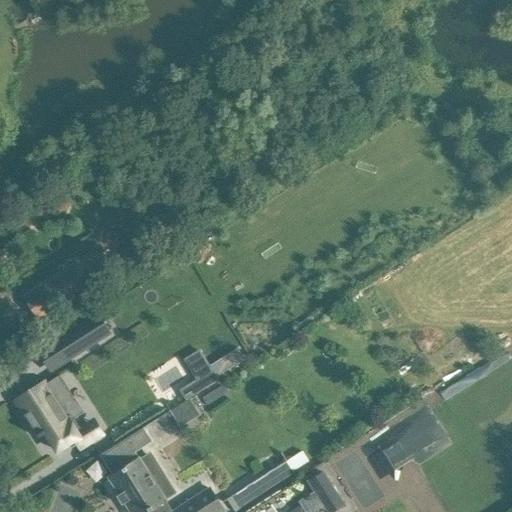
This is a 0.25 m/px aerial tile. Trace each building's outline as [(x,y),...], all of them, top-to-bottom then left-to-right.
[(35,287),(22,295),(35,316),(37,315),(43,324),(57,314),(51,305),(89,281),(76,261),(35,287)] [(97,314),(56,340),(68,359),(109,333),(97,314)] [(197,378),(180,389),(186,400),(218,380),(211,370),(197,378)] [(29,405),(22,409),(39,437),(46,433),(57,450),(77,438),(80,436),(70,421),(74,418),(84,412),(66,385),(64,387),(57,377),(46,384),(45,381),(23,395),(29,405)] [(381,479),(451,441),(437,415),(366,453),(381,479)] [(143,427),(100,454),(113,475),(109,477),(120,494),(117,496),(117,497),(118,496),(123,503),(122,503),(122,504),(125,502),(131,511),(220,511),(224,510),(210,488),(172,511),(165,501),(166,500),(166,499),(173,494),(148,454),(140,459),(140,458),(136,451),(152,441),(143,427)] [(287,461),(228,500),(235,511),(295,472),(287,461)] [(333,511),(344,505),(323,471),(309,480),(317,492),(301,501),(302,502),(303,502),(308,511),(333,511)]
